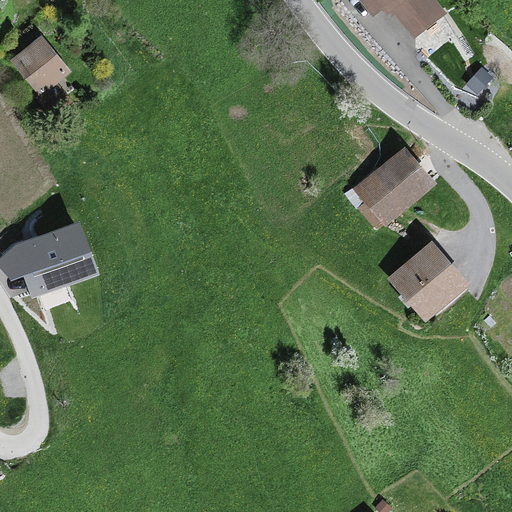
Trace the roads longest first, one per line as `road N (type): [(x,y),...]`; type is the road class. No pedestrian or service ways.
road 1 (tertiary): [(511,186),(382,92),(299,0)]
road 2 (residential): [(0,296),(38,404),(29,441),(0,443)]
